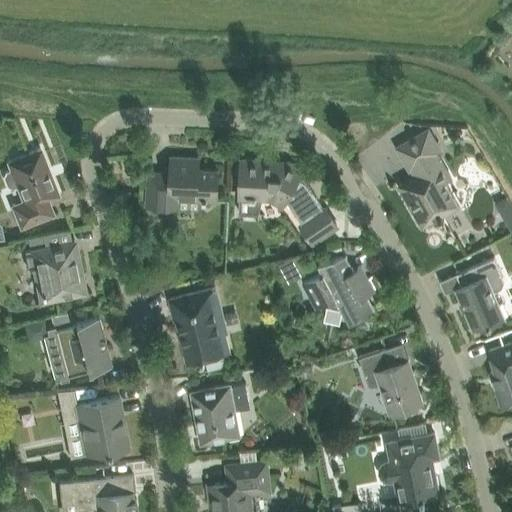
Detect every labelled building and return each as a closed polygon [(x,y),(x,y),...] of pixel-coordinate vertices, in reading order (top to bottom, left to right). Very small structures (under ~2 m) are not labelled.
[(415,136),(398,146),(410,168),(412,167),(417,175),(410,179),(400,184),(403,190),(423,224),(440,215),(441,218),(445,216),(444,214),(459,205),(445,181),(451,177),(438,153),(442,150),(429,129),(415,136)] [(59,194),(41,148),(8,161),(10,168),(6,170),(4,175),(7,184),(13,187),(17,185),(23,200),(12,204),(21,226),(54,213),(48,198),(59,194)] [(217,200),(219,169),(199,168),(200,157),(172,156),(171,172),(149,171),(148,203),(175,204),(182,198),(182,191),(197,192),(197,193),(202,199),(217,200)] [(240,196),(239,211),(242,214),(259,214),(263,197),(270,198),(283,205),(285,200),(289,202),(303,223),(302,224),(313,241),(321,236),(338,225),(326,207),(325,208),(307,183),(298,178),(303,169),(289,162),(272,161),(242,160),(241,180),(240,196)] [(29,245),(45,242),(44,235),(27,237),(29,245)] [(74,252),(72,240),(52,244),(24,250),(28,270),(37,268),(44,301),(83,293),(80,282),(85,281),(78,251),(74,252)] [(351,321),(358,317),(376,307),(375,305),(373,306),(366,294),(376,289),(363,264),(354,268),(347,255),(320,262),(324,270),(303,282),(316,307),(327,302),(328,304),(340,306),(342,305),(351,321)] [(464,283),(457,286),(475,328),(488,322),(489,324),(505,317),(504,316),(509,314),(503,301),(499,303),(494,291),(503,287),(505,280),(495,256),(478,264),(459,272),(464,283)] [(189,293),(170,298),(175,319),(180,318),(187,348),(185,348),(188,363),(202,360),(202,361),(206,360),(208,370),(227,365),(224,352),(225,352),(233,350),(222,307),(216,286),(189,293)] [(70,312),(51,316),(54,328),(73,324),(70,312)] [(58,343),(51,354),(63,359),(67,375),(88,370),(88,371),(93,369),(112,364),(109,351),(106,343),(106,342),(106,340),(106,339),(100,316),(80,321),(75,322),(75,323),(73,324),(54,328),(58,343)] [(44,319),(25,324),(29,340),(44,337),(49,336),(48,333),(46,327),(44,319)] [(511,341),(490,349),(497,368),(491,370),(502,402),(511,399),(511,341)] [(392,364),(386,347),(360,356),(369,384),(373,385),(381,382),(391,412),(405,407),(424,401),(409,359),(392,364)] [(300,365),(298,370),(301,375),(306,377),(311,375),(313,370),(311,365),(306,363),(300,365)] [(197,390),(193,390),(198,420),(202,441),(222,438),(240,434),(235,409),(251,406),(247,382),(231,385),(231,383),(217,386),(197,390)] [(76,403),(75,399),(73,388),(58,391),(70,456),(86,453),(86,454),(106,450),(106,452),(110,451),(130,447),(123,415),(118,416),(115,396),(120,395),(119,394),(76,403)] [(379,466),(379,472),(381,477),(386,480),(392,480),(396,479),(399,496),(400,500),(402,511),(413,511),(426,510),(424,500),(426,499),(426,495),(438,493),(438,488),(440,488),(438,475),(435,475),(432,458),(440,456),(435,432),(416,436),(388,441),(391,458),(387,458),(382,460),(379,466)] [(252,511),(251,491),(270,489),(267,460),(228,464),(229,481),(210,483),(211,494),(215,493),(216,511),(252,511)] [(130,499),(129,492),(133,492),(135,489),(134,473),(59,481),(61,499),(79,497),(80,509),(99,507),(99,511),(134,511),(134,508),(135,508),(137,506),(136,501),(134,498),(130,499)]
